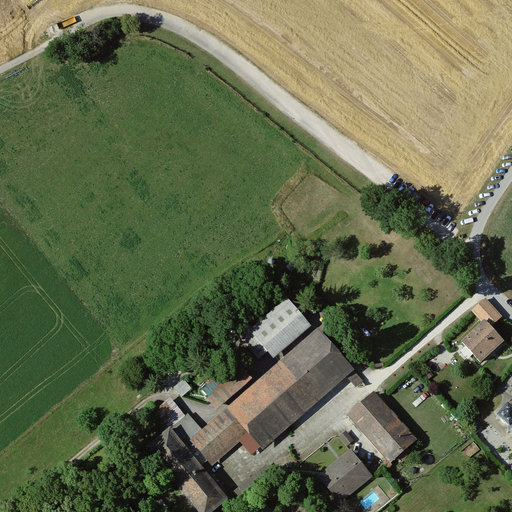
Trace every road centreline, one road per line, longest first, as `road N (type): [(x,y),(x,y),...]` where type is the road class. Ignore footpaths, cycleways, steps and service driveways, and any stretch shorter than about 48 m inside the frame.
road 1 (track): [(485,287),(243,491)]
road 2 (track): [(205,413),(171,395),(153,397),(11,511)]
road 3 (residential): [(511,312),(485,287),(475,254),(486,211),(511,173)]
